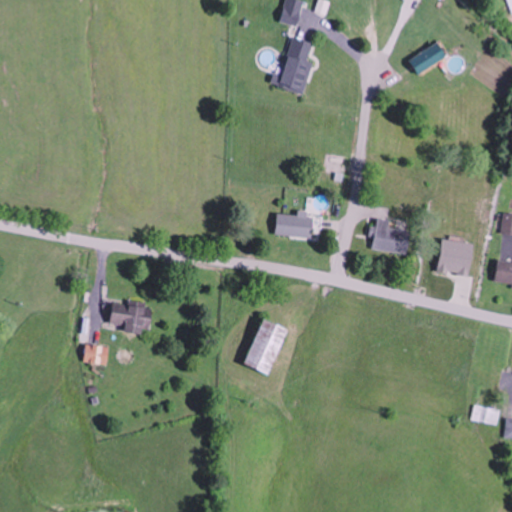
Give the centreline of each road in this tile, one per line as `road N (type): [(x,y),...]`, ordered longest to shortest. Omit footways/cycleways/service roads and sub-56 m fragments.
road 1 (residential): [(0,227),(263,268),(511,321)]
road 2 (residential): [(332,281),(366,85)]
